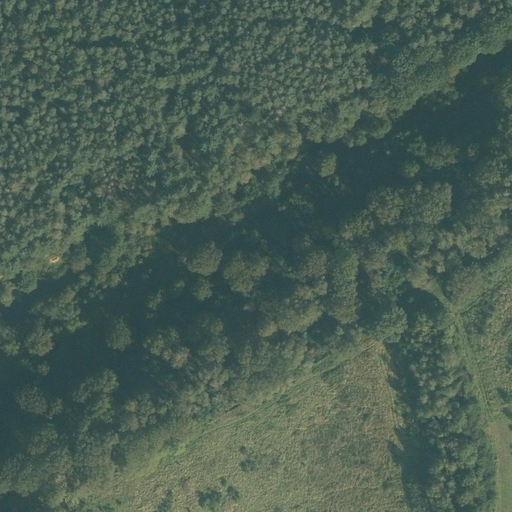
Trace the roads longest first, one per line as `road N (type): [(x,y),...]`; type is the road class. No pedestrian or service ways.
road 1 (track): [(0,366),(119,306),(299,183),(511,80)]
road 2 (track): [(0,274),(511,6)]
road 3 (track): [(413,315),(511,236)]
